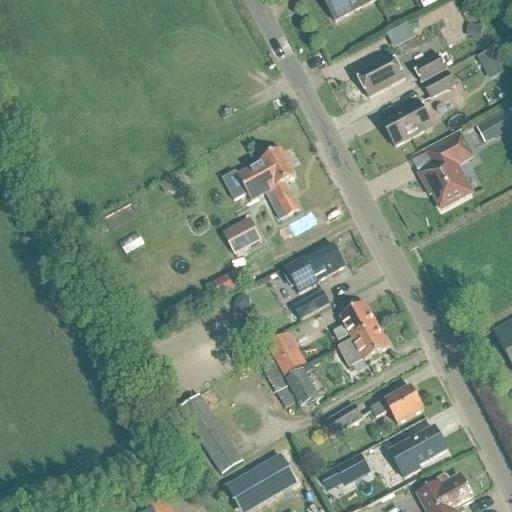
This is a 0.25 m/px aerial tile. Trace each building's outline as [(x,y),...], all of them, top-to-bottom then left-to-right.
[(321,0),(335,26),(378,3),(376,0),(321,0)] [(492,56),(478,64),(482,72),(496,65),(492,56)] [(369,102),(405,84),(392,60),(357,79),(369,102)] [(422,87),(447,74),(439,60),(414,73),(422,87)] [(448,77),(424,90),(431,103),(455,90),(448,77)] [(208,116),(216,114),(211,93),(202,95),(208,116)] [(382,127),(395,151),(432,132),(419,107),(382,127)] [(496,141),(511,132),(511,116),(510,113),(488,125),(496,141)] [(419,178),(426,192),(429,191),(442,214),(473,197),(458,169),(473,161),(461,139),(428,157),(434,169),(419,178)] [(262,166),(239,179),(237,176),(224,183),(236,205),(248,199),(252,205),(266,197),(273,209),(282,225),(300,216),(284,187),(296,181),(281,154),(261,165),(262,166)] [(167,183),(159,187),(165,198),(173,193),(167,183)] [(222,237),(235,260),(262,245),(249,222),(222,237)] [(333,248),(305,264),(304,262),(283,273),(297,299),(318,288),(317,286),(345,271),(333,248)] [(247,287),(240,274),(214,288),(221,301),(247,287)] [(294,312),(300,324),(329,308),(323,296),(294,312)] [(241,317),(246,316),(251,308),(248,302),(245,299),(240,301),(235,309),(236,314),(241,317)] [(352,344),(378,330),(366,308),(340,322),(352,344)] [(314,337),(306,342),(313,352),(331,339),(317,320),(306,327),(314,337)] [(511,324),(493,335),(511,368),(511,324)] [(378,330),(352,344),(364,366),(390,352),(378,330)] [(283,342),(268,351),(267,352),(278,371),(294,362),(283,342)] [(322,360),(335,353),(329,343),(317,350),(322,360)] [(322,360),(324,363),(316,367),(320,374),(326,371),(326,372),(328,371),(340,364),(335,353),(322,360)] [(319,399),(302,370),(285,380),(302,409),(319,399)] [(370,412),(376,423),(390,415),(397,429),(424,414),(412,392),(386,406),(385,404),(370,412)] [(245,466),(200,401),(179,415),(225,480),(245,466)] [(354,409),(326,426),(334,440),(363,423),(354,409)] [(418,471),(446,455),(434,432),(389,457),(403,482),(419,474),(418,471)] [(335,476),(342,488),(353,482),(356,487),(382,473),(372,456),(335,476)] [(280,460),(239,484),(228,491),(240,511),(252,511),(254,511),(296,487),(280,460)] [(439,486),(417,498),(425,511),(459,511),(474,505),(460,479),(450,484),(448,481),(447,482),(444,480),(439,483),(439,486)]
